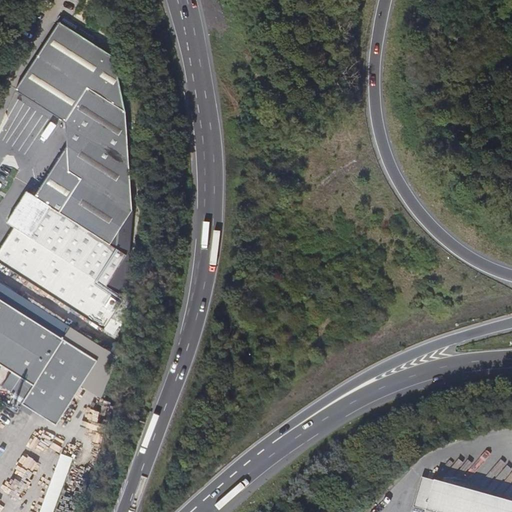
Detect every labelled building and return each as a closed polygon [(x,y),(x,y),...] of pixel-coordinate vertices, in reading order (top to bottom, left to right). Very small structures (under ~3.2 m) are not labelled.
[(0,262),(114,336),(121,324),(124,320),(125,320),(129,303),(124,300),(126,297),(107,285),(127,255),(112,244),(133,211),(126,111),(116,57),(62,20),(16,87),(65,121),(67,145),(35,194),(28,190),(8,221),(15,225),(0,249),(0,262)] [(0,363),(33,385),(22,403),(56,425),(98,360),(63,338),(0,297),(0,363)] [(105,349),(71,326),(63,338),(98,360),(105,349)] [(60,452),(42,511),(55,511),(72,456),(60,452)] [(511,511),(511,500),(422,475),(414,505),(427,509),(425,511),(511,511)]
